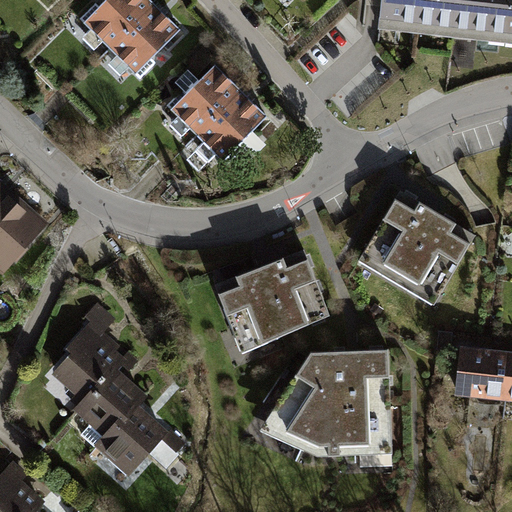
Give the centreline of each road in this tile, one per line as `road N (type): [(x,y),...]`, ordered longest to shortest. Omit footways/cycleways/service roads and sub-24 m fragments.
road 1 (residential): [(99,201),(158,223),(214,225),(260,213),(355,158)]
road 2 (unclassified): [(0,391),(99,201)]
road 3 (residential): [(355,158),(217,0)]
road 4 (residential): [(355,158),(441,112),(511,89)]
road 5 (residential): [(0,119),(99,201)]
